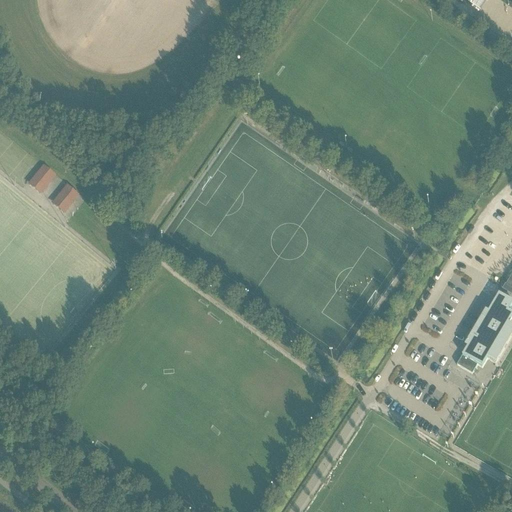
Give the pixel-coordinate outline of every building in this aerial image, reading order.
[(469,5),(464,15),(470,18),(475,7),(469,5)] [(55,178),(43,168),(27,187),(40,197),(55,178)] [(66,187),(51,206),(63,217),(79,198),(66,187)] [(511,274),(506,285),(505,284),(502,290),(511,295),(511,274)] [(477,366),(482,369),(488,359),(495,364),(511,336),(511,326),(508,324),(511,318),(511,314),(509,312),(511,307),(511,301),(499,294),(457,366),(472,375),(477,366)]
